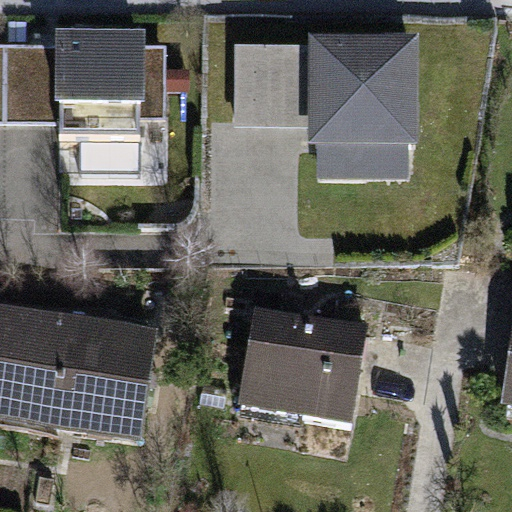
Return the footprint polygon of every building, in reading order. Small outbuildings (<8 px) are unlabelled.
[(57,45),(57,51),(56,119),(61,119),(60,147),(138,147),(138,126),(164,126),(165,54),(141,54),(141,45),(57,45)] [(416,45),(308,45),(308,53),(307,132),(308,152),(318,152),(318,185),(409,185),(409,155),(416,155),(416,45)] [(57,51),(4,52),(4,129),(57,129),(56,119),(57,51)] [(307,132),(308,53),(235,52),(234,132),(307,132)] [(189,76),(169,76),(169,98),(189,98),(189,76)] [(367,333),(255,314),(238,412),(351,431),(367,333)] [(152,338),(0,316),(0,427),(137,447),(152,338)]
